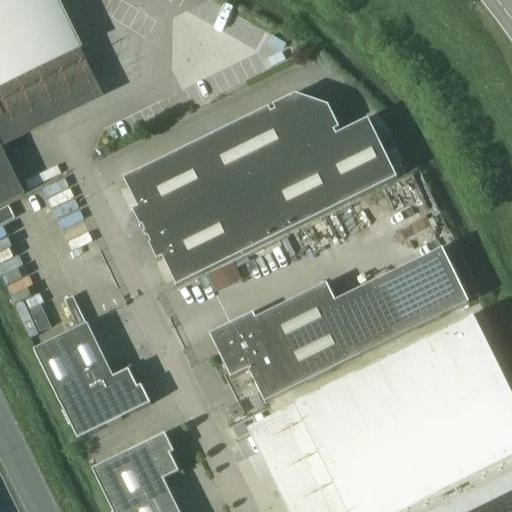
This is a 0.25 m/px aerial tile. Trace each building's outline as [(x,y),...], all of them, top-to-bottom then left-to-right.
[(0,88),(74,52),(48,0),(0,0),(0,208),(21,198),(0,156),(0,88)] [(192,147),(245,255),(397,180),(368,121),(339,135),(337,131),(339,130),(328,108),(295,96),(273,107),(274,109),(270,111),(269,109),(192,147)] [(176,288),(245,255),(192,147),(124,181),(138,209),(132,212),(140,229),(142,228),(145,233),(143,234),(146,240),(148,239),(151,245),(149,246),(157,262),(162,260),(176,288)] [(265,405),(469,305),(442,251),(335,303),(327,286),(256,321),(253,315),(227,328),(230,334),(218,340),(224,352),(218,355),(231,381),(249,372),(265,405)] [(298,408),(349,511),(401,511),(511,457),(511,404),(472,323),(298,408)] [(34,352),(78,442),(107,427),(107,428),(122,421),(122,420),(151,406),(141,387),(138,389),(129,371),(114,379),(88,326),(34,352)] [(227,410),(232,419),(233,421),(244,415),(238,403),(227,410)] [(92,471),(112,511),(178,511),(164,481),(179,474),(170,456),(174,454),(165,435),(92,471)]
